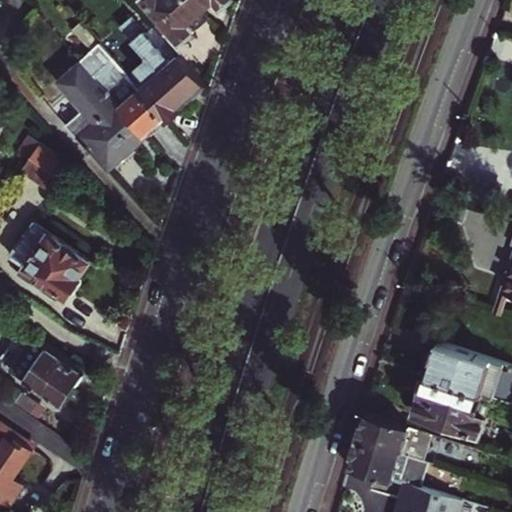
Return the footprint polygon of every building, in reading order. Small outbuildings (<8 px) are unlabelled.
[(210,18),(204,12),(193,0),(147,0),(184,41),(210,18)] [(193,0),(204,12),(217,0),(223,7),(230,0),(193,0)] [(171,59),(133,15),(121,26),(133,39),(186,100),(206,83),(179,53),(171,59)] [(147,82),(139,88),(166,118),(167,119),(188,102),(186,100),(133,39),(120,50),(147,82)] [(112,57),(139,88),(147,82),(120,50),(112,57)] [(142,130),(104,86),(82,62),(60,81),(95,122),(81,135),(110,168),(146,136),(142,130)] [(116,77),(104,86),(142,130),(146,136),(166,118),(139,88),(131,95),(116,77)] [(28,162),(21,173),(55,197),(74,169),(30,138),(18,155),(28,162)] [(91,261),(37,224),(13,259),(27,268),(22,276),(39,288),(41,284),(45,286),(50,286),(51,284),(71,297),(76,296),(83,286),(80,280),(91,261)] [(430,374),(487,392),(497,395),(507,362),(441,340),(430,374)] [(86,368),(51,344),(37,366),(31,362),(21,376),(62,405),(86,368)] [(481,411),(487,392),(430,374),(424,377),(421,388),(424,395),(418,411),(421,412),(420,414),(444,421),(445,419),(486,432),(491,415),(481,411)] [(358,437),(434,461),(439,463),(447,436),(366,410),(358,437)] [(20,477),(41,445),(2,418),(0,420),(0,496),(12,505),(28,482),(20,477)] [(425,486),(434,461),(358,437),(350,464),(410,482),(425,486)] [(425,486),(410,482),(401,511),(458,511),(463,498),(425,486)]
